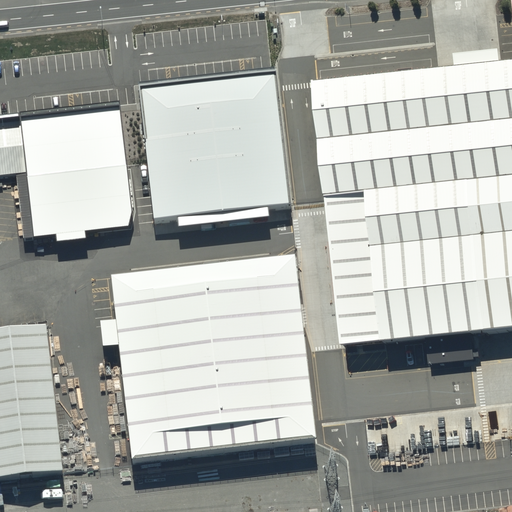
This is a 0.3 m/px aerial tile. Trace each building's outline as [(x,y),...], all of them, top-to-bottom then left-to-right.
[(344,351),(511,333),(511,63),(316,84),(344,351)] [(276,73),(138,90),(152,224),(291,208),(276,73)] [(114,113),(0,126),(0,182),(120,169),(114,113)] [(294,259),(110,280),(131,463),(314,443),(294,259)] [(48,329),(0,334),(0,484),(65,478),(48,329)]
